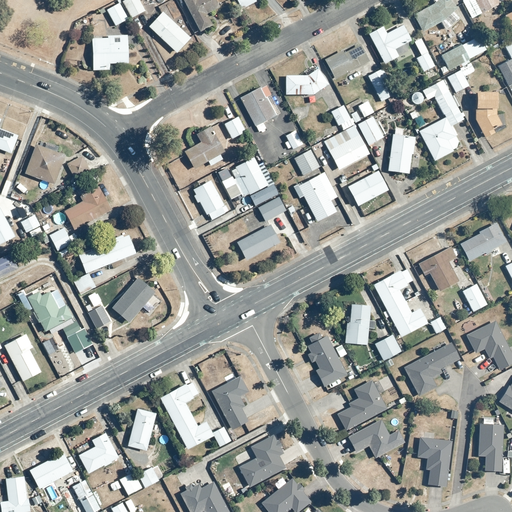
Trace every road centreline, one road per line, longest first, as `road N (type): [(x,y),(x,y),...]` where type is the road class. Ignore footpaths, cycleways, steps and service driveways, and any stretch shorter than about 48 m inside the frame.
road 1 (tertiary): [(511,167),(242,310)]
road 2 (residential): [(111,134),(363,0)]
road 3 (residential): [(379,511),(329,472),(242,310)]
road 4 (tertiary): [(218,323),(0,438)]
road 5 (residential): [(111,134),(139,171),(218,323)]
road 6 (residential): [(0,73),(79,107),(111,134)]
